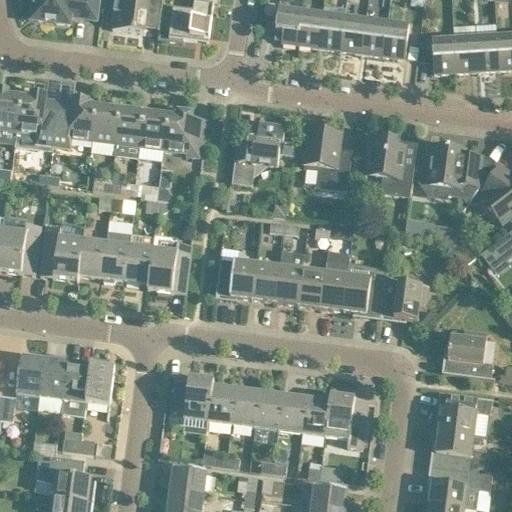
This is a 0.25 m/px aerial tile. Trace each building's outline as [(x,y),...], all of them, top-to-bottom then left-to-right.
[(34,0),(32,15),(32,22),(38,23),(70,27),(71,19),(96,22),(99,2),(99,1),(93,0),(34,0)] [(161,13),(163,0),(116,0),(112,32),(145,37),(149,7),(161,9),(160,12),(161,13)] [(194,0),(193,12),(172,10),(170,24),(168,44),(184,46),(185,42),(196,43),(197,38),(209,40),(213,7),(219,8),(219,0),(194,0)] [(344,20),(345,11),(324,8),(322,17),(318,51),(340,54),(344,20)] [(296,48),(301,14),(278,12),(274,43),(275,43),(276,40),(282,41),(281,46),(296,48)] [(318,51),(322,17),(301,14),(296,48),(318,51)] [(344,20),(340,54),(361,57),(366,23),(344,20)] [(366,23),(361,57),(383,59),(387,26),(366,23)] [(387,26),(383,59),(405,62),(408,43),(409,29),(387,26)] [(511,38),(498,39),(500,73),(511,72),(511,38)] [(476,41),(478,75),(500,73),(498,39),(476,41)] [(454,42),(456,76),(478,75),(476,41),(454,42)] [(456,76),(454,42),(432,43),(434,77),(456,76)] [(46,102),(46,97),(31,95),(31,100),(22,99),(17,135),(37,137),(40,138),(39,140),(38,150),(53,152),(55,142),(59,104),(46,102)] [(17,135),(22,99),(0,96),(0,145),(15,148),(17,135)] [(88,107),(89,102),(74,100),(73,106),(59,104),(55,142),(53,152),(69,153),(70,144),(70,141),(73,142),(93,144),(97,109),(88,107)] [(97,109),(93,144),(117,147),(121,112),(97,109)] [(121,112),(117,147),(115,159),(139,161),(140,150),(144,115),(121,112)] [(168,118),(164,153),(186,156),(186,159),(201,161),(206,123),(192,121),(193,116),(178,114),(177,119),(168,118)] [(144,115),(140,150),(164,153),(168,118),(144,115)] [(283,146),(286,129),(259,125),(257,142),(249,141),(250,136),(249,136),(247,149),(237,148),(232,187),(252,190),(253,180),(268,169),(277,171),(281,146),(283,146)] [(346,196),(348,181),(351,161),(339,160),(342,136),(309,132),(304,168),(317,169),(314,191),(346,196)] [(410,201),(412,188),(414,168),(403,166),(405,151),(395,149),(395,143),(370,140),(367,160),(365,178),(382,180),(380,197),(410,201)] [(293,160),(295,147),(287,146),(285,160),(293,160)] [(465,153),(450,150),(429,148),(426,168),(431,169),(428,188),(449,191),(448,198),(458,200),(468,207),(484,184),(496,167),(483,159),(482,160),(465,158),(465,153)] [(502,228),(511,220),(511,180),(511,181),(505,172),(500,169),(483,193),(489,198),(483,203),(502,228)] [(38,187),(49,188),(50,179),(40,178),(38,187)] [(50,179),(49,188),(59,189),(60,180),(50,179)] [(364,194),(378,195),(379,180),(365,180),(364,194)] [(111,196),(112,183),(95,181),(93,194),(111,196)] [(111,196),(120,197),(134,199),(136,187),(122,185),(122,184),(112,183),(111,196)] [(141,200),(141,203),(147,204),(157,205),(159,190),(136,187),(134,199),(141,200)] [(159,205),(172,207),(173,199),(167,191),(159,190),(157,205),(159,205)] [(98,212),(111,213),(112,202),(100,201),(98,212)] [(123,215),(124,204),(112,202),(111,213),(123,215)] [(145,215),(158,216),(159,205),(157,205),(147,204),(145,215)] [(172,210),(172,207),(159,205),(158,216),(162,217),(172,210)] [(287,222),(288,209),(274,207),(273,220),(287,222)] [(112,221),(134,224),(134,216),(112,214),(112,221)] [(132,237),(134,227),(110,222),(108,232),(132,237)] [(284,237),(285,228),(271,226),(270,235),(284,237)] [(0,273),(35,278),(37,259),(41,230),(27,228),(26,236),(2,233),(0,249),(0,273)] [(292,250),(293,238),(298,239),(300,230),(285,228),(284,237),(283,249),(292,250)] [(434,241),(443,242),(451,230),(436,229),(434,241)] [(475,261),(451,230),(443,242),(465,270),(475,261)] [(78,284),(79,279),(84,243),(60,240),(61,232),(46,231),(40,279),(78,284)] [(337,243),(350,245),(352,233),(339,231),(337,243)] [(330,234),(316,232),(315,241),(329,243),(330,234)] [(511,233),(510,235),(495,247),(481,258),(490,269),(503,258),(508,264),(511,261),(511,233)] [(102,282),(125,285),(130,249),(131,238),(108,236),(106,246),(102,282)] [(136,236),(134,245),(171,254),(173,245),(136,236)] [(79,279),(102,282),(106,246),(84,243),(79,279)] [(147,293),(186,298),(192,249),(177,247),(176,255),(153,252),(148,288),(147,293)] [(125,285),(148,288),(153,252),(130,249),(125,285)] [(292,271),(294,256),(282,255),(280,270),(275,305),(298,308),(302,273),(292,271)] [(217,298),(252,302),(257,267),(221,262),(215,302),(218,302),(218,301),(217,301),(217,298)] [(320,311),(343,314),(349,268),(349,267),(328,264),(328,266),(326,266),(325,275),(320,311)] [(275,305),(280,270),(257,267),(252,302),(275,305)] [(349,269),(343,314),(380,319),(384,283),(386,273),(349,268),(349,269)] [(298,308),(320,311),(325,275),(302,273),(298,308)] [(384,283),(380,319),(418,324),(419,311),(426,312),(429,289),(384,283)] [(442,376),(462,379),(491,383),(493,368),(484,367),(487,337),(464,334),(463,341),(451,339),(449,350),(445,350),(442,376)] [(16,397),(40,400),(45,362),(21,359),(16,397)] [(40,400),(63,403),(68,365),(45,362),(40,400)] [(84,420),(86,406),(91,368),(68,365),(63,403),(62,417),(84,420)] [(115,371),(109,370),(91,368),(86,406),(90,406),(110,409),(114,376),(115,371)] [(511,377),(501,376),(500,384),(511,385),(511,377)] [(170,428),(184,430),(185,422),(209,425),(214,389),(214,384),(176,379),(170,428)] [(214,389),(209,425),(232,428),(236,392),(214,389)] [(232,428),(256,431),(260,395),(236,392),(232,428)] [(256,431),(279,434),(283,398),(260,395),(256,431)] [(443,398),(439,434),(474,438),(477,416),(490,418),(492,403),(439,396),(439,399),(440,399),(441,398),(443,398)] [(283,398),(279,434),(302,437),(307,401),(283,398)] [(0,432),(12,434),(16,401),(4,399),(0,428),(0,432)] [(330,404),(325,440),(349,443),(348,451),(362,453),(368,404),(330,399),(330,404)] [(307,401),(302,437),(325,440),(330,404),(307,401)] [(474,438),(439,434),(434,471),(479,476),(479,472),(484,472),(486,454),(472,452),(474,438)] [(73,456),(75,444),(65,443),(63,455),(73,456)] [(39,458),(56,460),(58,448),(45,446),(34,444),(33,457),(39,458)] [(97,459),(98,447),(75,444),(73,456),(97,459)] [(212,458),(213,454),(205,453),(203,468),(214,470),(226,471),(228,460),(216,459),(212,458)] [(65,462),(56,460),(39,458),(36,482),(55,486),(53,501),(93,506),(96,485),(91,484),(91,480),(83,479),(85,464),(65,462)] [(511,478),(511,459),(504,458),(502,477),(511,478)] [(228,460),(226,471),(238,473),(240,462),(228,460)] [(261,476),(273,477),(275,466),(263,465),(261,476)] [(287,468),(275,466),(273,477),(285,479),(287,468)] [(207,475),(193,473),(173,470),(170,493),(204,497),(207,475)] [(309,471),(308,482),(320,484),(322,472),(309,471)] [(434,471),(429,507),(463,511),(476,511),(479,494),(490,495),(493,478),(479,476),(434,471)] [(245,502),(255,504),(258,482),(248,480),(245,502)] [(264,482),(262,496),(271,498),(273,484),(264,482)] [(311,511),(319,511),(345,511),(348,493),(314,489),(311,511)] [(202,511),(204,497),(170,493),(167,511),(202,511)] [(92,511),(93,506),(53,501),(51,511),(92,511)] [(254,511),(255,504),(245,502),(244,511),(254,511)]
